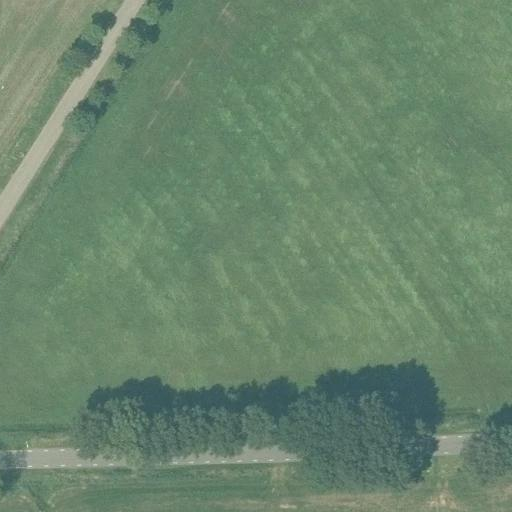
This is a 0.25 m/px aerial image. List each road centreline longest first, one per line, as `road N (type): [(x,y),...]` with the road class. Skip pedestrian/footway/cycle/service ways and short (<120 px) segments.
road 1 (unclassified): [(0,465),(511,445)]
road 2 (tertiary): [(0,215),(136,0)]
